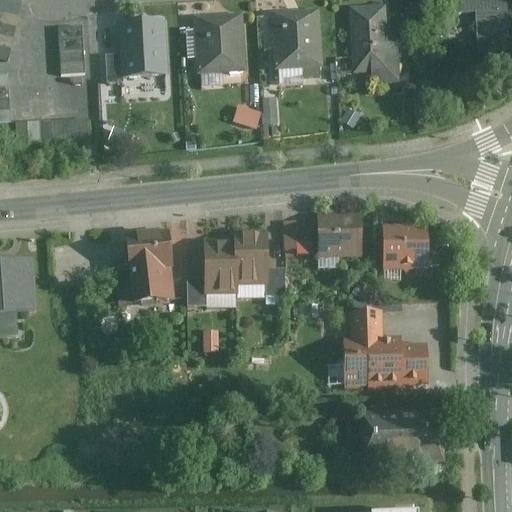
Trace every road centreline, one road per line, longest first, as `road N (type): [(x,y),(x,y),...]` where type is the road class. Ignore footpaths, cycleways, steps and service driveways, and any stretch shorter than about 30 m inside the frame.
road 1 (residential): [(0,212),(387,173)]
road 2 (tertiary): [(499,511),(496,368),(511,269)]
road 3 (residential): [(511,131),(462,156),(387,173)]
road 4 (residential): [(387,173),(467,180),(511,198)]
